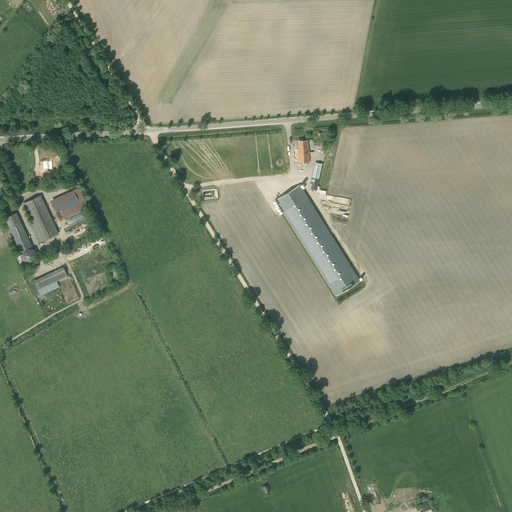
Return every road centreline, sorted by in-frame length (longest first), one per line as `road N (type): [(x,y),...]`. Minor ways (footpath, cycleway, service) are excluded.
road 1 (track): [(66,0),(337,435)]
road 2 (unclassified): [(0,138),(511,103)]
road 3 (track): [(162,511),(337,435)]
road 4 (track): [(337,435),(511,363)]
